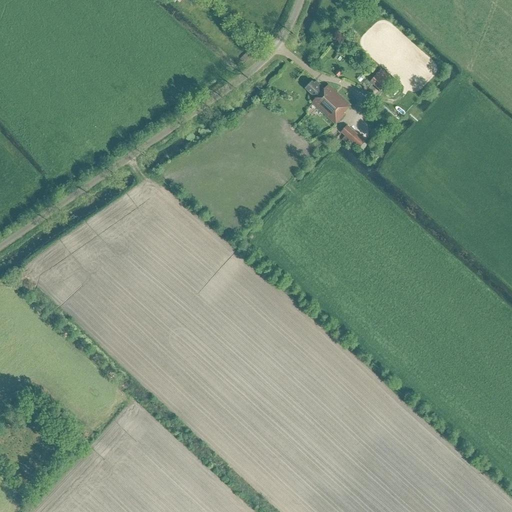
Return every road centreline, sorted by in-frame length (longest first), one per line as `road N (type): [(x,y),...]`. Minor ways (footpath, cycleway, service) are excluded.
road 1 (unclassified): [(0,243),(255,66),(277,44),(298,0)]
road 2 (track): [(277,44),(311,71),(354,88),(354,122)]
